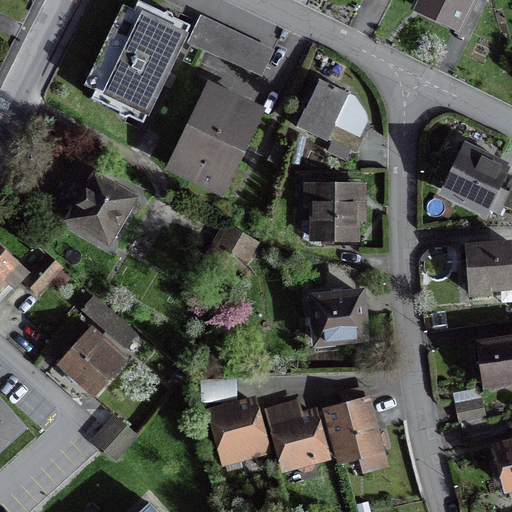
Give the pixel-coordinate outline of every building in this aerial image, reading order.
[(422,0),(419,8),(455,25),(467,0),(422,0)] [(175,21),(172,19),(170,15),(165,13),(162,14),(145,6),(131,34),(123,30),(103,73),(113,78),(100,105),(117,113),(118,117),(123,119),(127,117),(141,124),(188,27),(175,21)] [(258,76),(268,54),(198,21),(187,43),(258,76)] [(317,81),(295,128),(326,143),(327,141),(355,155),(362,139),(334,126),(348,96),(317,81)] [(219,193),(258,113),(209,89),(170,169),(219,193)] [(505,166),(466,147),(443,193),(483,212),(484,209),(496,215),(500,207),(511,212),(511,183),(507,193),(495,188),(505,166)] [(76,208),(68,220),(106,242),(131,200),(93,178),(86,190),(85,190),(74,207),(76,208)] [(312,207),(312,241),(354,241),(354,222),(360,222),(360,205),(354,205),(354,187),(306,186),(306,207),(312,207)] [(256,244),(226,227),(216,244),(230,252),(221,267),(237,276),(256,244)] [(511,260),(511,245),(465,249),(468,291),(511,287),(511,260)] [(0,253),(0,292),(8,284),(12,287),(23,275),(0,253)] [(59,269),(46,257),(23,282),(36,294),(59,269)] [(359,295),(311,300),(316,344),(363,339),(359,295)] [(123,326),(92,299),(81,310),(113,338),(123,326)] [(92,331),(60,366),(91,394),(121,362),(118,360),(120,357),(92,331)] [(511,339),(477,344),(483,387),(511,382),(511,339)] [(480,401),(455,406),(458,422),(483,417),(480,401)] [(238,461),(265,454),(251,402),(210,414),(226,472),(240,468),(238,461)] [(373,434),(365,402),(326,413),(339,461),(378,450),(377,449),(384,445),(381,434),(373,434)] [(0,455),(21,436),(0,414),(0,455)] [(311,461),(324,458),(312,414),(271,425),(283,469),(296,465),(297,469),(303,472),(309,470),(312,465),(311,461)] [(114,418),(92,443),(113,461),(135,437),(114,418)] [(504,422),(461,431),(464,445),(489,440),(489,437),(506,433),(504,422)] [(511,443),(495,448),(506,489),(511,487),(511,443)]
